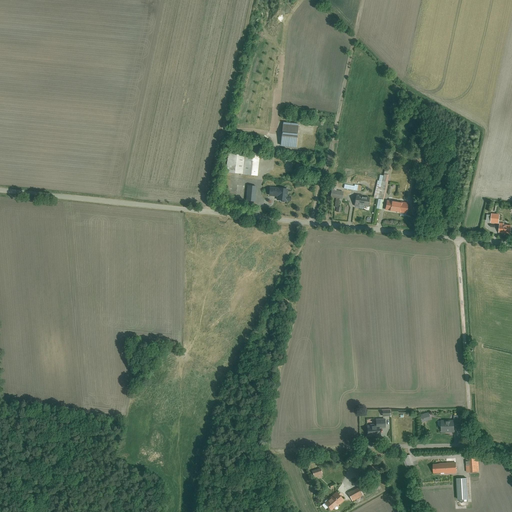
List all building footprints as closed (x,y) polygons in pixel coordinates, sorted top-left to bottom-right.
[(298,123),(283,122),(281,146),(296,148),(298,123)] [(229,153),(227,173),(258,177),(260,156),(229,153)] [(377,181),(374,198),(378,199),(376,208),(381,209),(384,199),(389,175),(384,174),(383,176),(380,175),(378,181),(377,181)] [(257,187),(246,186),(244,201),(255,202),(257,187)] [(270,187),(269,195),(269,196),(277,197),(276,201),(287,202),(287,201),(291,201),(291,196),(288,196),(288,189),(270,187)] [(344,191),(332,190),(331,197),(336,198),(335,206),(337,207),(336,212),(341,213),(342,207),(341,207),(342,199),(343,199),(344,191)] [(370,197),(356,195),(354,207),(363,209),(364,206),(368,207),(370,197)] [(405,202),(384,199),(381,209),(403,212),(405,202)] [(489,223),(499,224),(498,232),(511,233),(511,224),(499,223),(499,214),(489,214),(489,223)] [(420,416),(421,422),(431,420),(429,414),(420,416)] [(441,421),(441,432),(456,432),(455,421),(441,421)] [(367,429),(367,437),(379,437),(379,429),(367,429)] [(409,454),(401,457),(405,469),(414,466),(409,454)] [(466,457),(466,473),(477,473),(477,457),(466,457)] [(433,464),(433,473),(456,473),(456,464),(433,464)] [(312,471),(314,476),(322,473),(320,468),(312,471)] [(457,479),(457,499),(469,498),(468,479),(457,479)] [(348,494),(352,501),(363,495),(359,488),(348,494)] [(324,502),(330,510),(342,500),(336,493),(324,502)]
